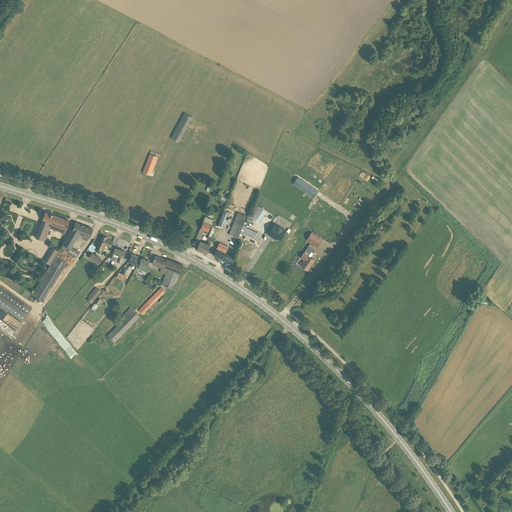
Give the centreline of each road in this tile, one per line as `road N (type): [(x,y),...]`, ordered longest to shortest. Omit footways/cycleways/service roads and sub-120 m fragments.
road 1 (secondary): [(376,412),(294,330),(220,276),(112,222),(0,185)]
road 2 (secondary): [(453,511),(376,412)]
road 3 (secondary): [(376,412),(448,511)]
